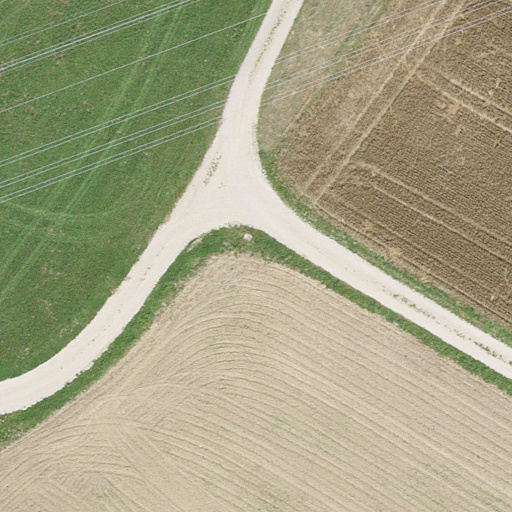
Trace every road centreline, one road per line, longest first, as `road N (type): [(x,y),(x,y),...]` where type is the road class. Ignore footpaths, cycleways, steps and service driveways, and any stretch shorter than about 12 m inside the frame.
road 1 (track): [(511,369),(208,184),(281,0)]
road 2 (track): [(208,184),(102,330),(0,416)]
